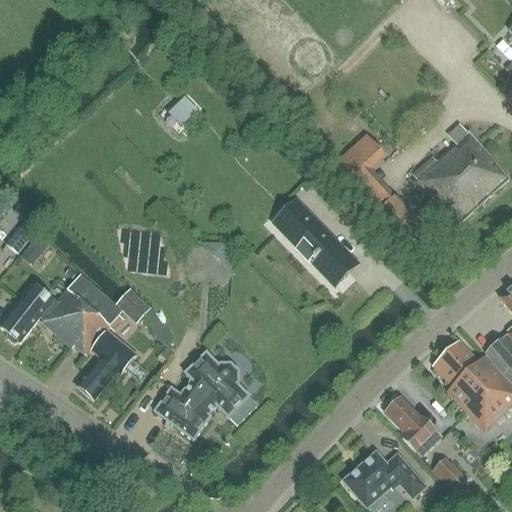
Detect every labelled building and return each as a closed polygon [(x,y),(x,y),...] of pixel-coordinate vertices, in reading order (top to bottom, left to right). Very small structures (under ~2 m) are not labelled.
[(458,229),(508,184),(470,137),(438,166),(432,160),(411,178),(417,185),(414,188),(442,219),(446,216),(458,229)] [(0,218),(8,207),(0,200),(0,218)] [(396,200),(376,219),(405,252),(426,233),(396,200)] [(295,220),(284,230),(332,280),(343,269),(348,275),(355,268),(356,269),(357,268),(296,205),(295,206),(296,207),(289,214),(295,220)] [(37,232),(35,231),(26,223),(17,234),(5,248),(18,257),(37,232)] [(38,236),(20,259),(32,267),(49,246),(38,236)] [(55,303),(38,324),(71,352),(72,351),(84,361),(88,356),(89,357),(92,354),(92,355),(107,337),(105,336),(109,332),(123,315),(117,309),(79,277),(57,304),(55,303)] [(38,324),(55,303),(35,287),(20,306),(0,332),(0,333),(18,348),(38,324)] [(511,291),(500,302),(511,316),(511,334),(486,356),(509,383),(511,385),(511,291)] [(150,316),(132,295),(117,309),(136,330),(150,316)] [(136,360),(107,337),(92,355),(101,361),(76,392),(94,406),(118,376),(120,378),(136,360)] [(484,436),(511,409),(511,391),(483,361),(478,366),(459,346),(433,371),(452,390),(446,396),(484,436)] [(237,430),(247,420),(258,409),(250,401),(251,400),(238,387),(240,386),(240,374),(231,366),(218,366),(206,354),(183,377),(189,383),(180,396),(171,390),(153,416),(194,445),(212,419),(208,417),(215,409),(228,423),(229,421),(237,430)] [(401,401),(384,417),(405,438),(402,442),(416,455),(436,435),(422,422),(401,401)] [(376,454),(341,484),(365,511),(369,511),(398,487),(400,489),(413,504),(428,491),(398,456),(386,466),(376,454)] [(432,475),(452,496),(468,481),(452,465),(451,467),(445,461),(432,475)] [(462,488),(455,496),(465,505),(472,498),(462,488)]
